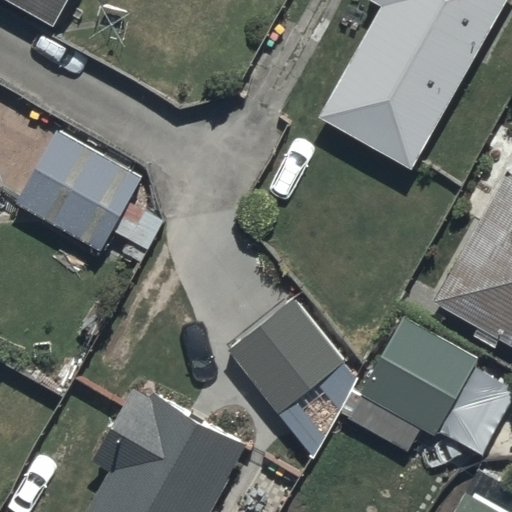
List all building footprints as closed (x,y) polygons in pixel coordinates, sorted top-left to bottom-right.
[(5,0),(56,27),(71,0),(5,0)] [(321,115),(412,166),(505,0),(381,0),(385,2),(321,115)] [(57,130),(16,201),(101,250),(142,178),(57,130)] [(511,169),(508,168),(434,300),(511,343),(511,169)] [(293,295),(228,347),(278,410),(344,359),(293,295)] [(479,359),(404,318),(348,419),(409,453),(422,430),(435,438),(479,359)] [(88,511),(208,511),(248,443),(154,389),(150,397),(134,388),(94,457),(114,469),(88,511)] [(2,511),(48,511),(69,472),(34,453),(2,511)] [(511,511),(511,484),(480,467),(454,511),(511,511)] [(369,511),(371,510),(302,471),(279,511),(369,511)]
